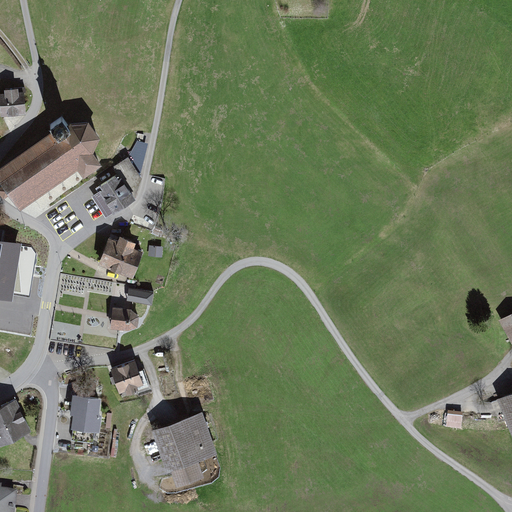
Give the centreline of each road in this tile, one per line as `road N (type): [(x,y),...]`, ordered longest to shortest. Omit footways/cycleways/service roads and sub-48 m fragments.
road 1 (unclassified): [(55,249),(138,197),(179,0)]
road 2 (unclassified): [(0,157),(38,91),(23,0)]
road 3 (unclassified): [(31,365),(47,373),(52,394),(39,511)]
